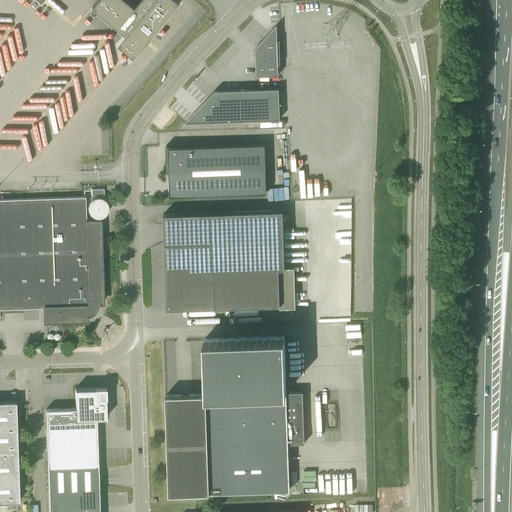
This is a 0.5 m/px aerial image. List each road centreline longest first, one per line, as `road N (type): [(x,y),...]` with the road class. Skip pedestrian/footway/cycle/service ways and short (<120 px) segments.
road 1 (motorway): [(507,0),(488,320),(489,511)]
road 2 (secondary): [(424,511),(418,68)]
road 3 (unclassified): [(134,355),(128,147),(135,127),(248,0)]
road 4 (unknown): [(311,338),(316,452),(339,453),(347,438),(345,392),(324,356)]
road 5 (unknown): [(48,173),(203,0)]
road 6 (motorway): [(511,321),(501,511)]
road 7 (unknown): [(133,331),(274,327),(311,338)]
road 8 (unclassified): [(140,511),(134,355)]
road 9 (unclassified): [(0,361),(134,355)]
road 10 (unknown): [(21,0),(44,23),(47,43),(0,103)]
